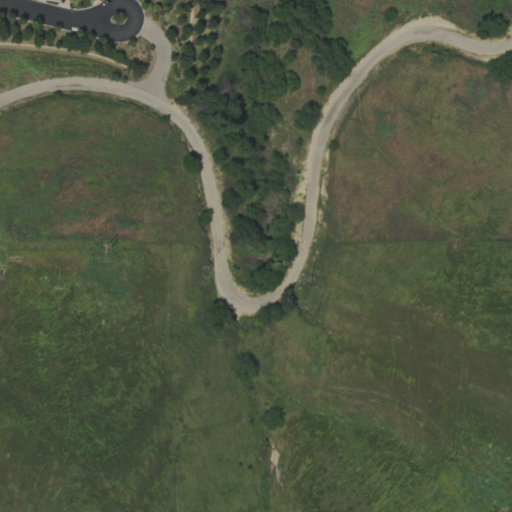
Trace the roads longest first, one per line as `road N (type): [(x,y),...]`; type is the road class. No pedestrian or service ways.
road 1 (residential): [(0,103),(65,83),(95,83),(160,107),(190,132),(208,167),(233,288),(243,304),(265,303),(298,274),(318,134),(346,84),(410,34),(434,33),(495,53),(511,49)]
road 2 (residential): [(97,24),(118,44),(137,23),(116,3),(97,24)]
